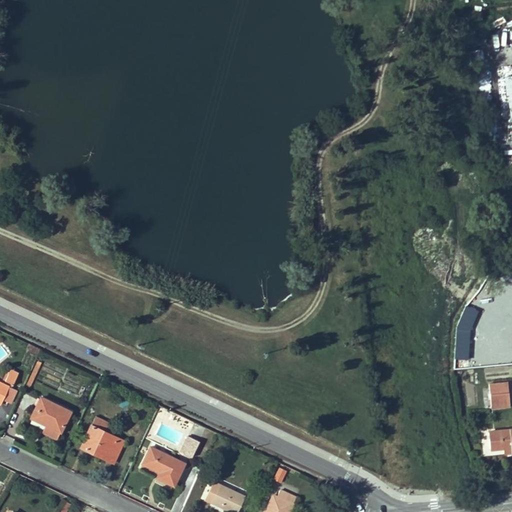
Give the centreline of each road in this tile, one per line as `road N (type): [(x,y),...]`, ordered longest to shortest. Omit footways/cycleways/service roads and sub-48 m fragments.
road 1 (track): [(372,0),(389,45),(378,95),(367,119),(324,151),(330,270),(317,305),(300,317),(261,330),(0,229)]
road 2 (tertiary): [(372,511),(341,473),(0,313)]
road 3 (residential): [(131,511),(0,447)]
